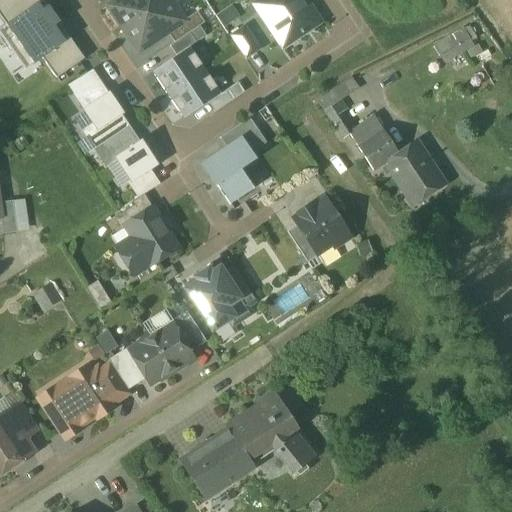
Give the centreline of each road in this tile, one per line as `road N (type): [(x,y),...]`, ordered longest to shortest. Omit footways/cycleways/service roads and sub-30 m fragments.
road 1 (residential): [(76,0),(180,150),(353,30),(333,0)]
road 2 (residential): [(327,310),(32,511)]
road 3 (residential): [(0,503),(217,367)]
